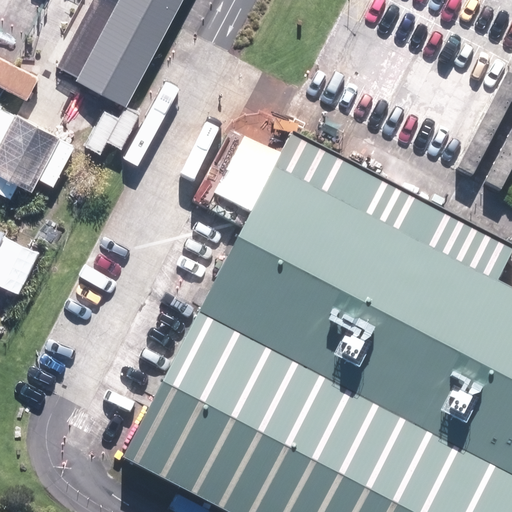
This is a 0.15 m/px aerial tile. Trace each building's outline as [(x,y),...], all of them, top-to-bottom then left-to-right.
[(117,0),(94,46),(78,76),(128,102),(181,0),(117,0)] [(0,83),(28,98),(41,73),(16,60),(0,51),(0,83)] [(511,72),(509,71),(458,170),(472,177),(511,100),(511,72)] [(39,174),(54,182),(76,143),(1,101),(0,102),(0,189),(10,195),(19,179),(32,187),(39,174)] [(511,133),(486,183),(500,190),(511,168),(511,133)] [(213,280),(197,309),(511,472),(511,287),(498,281),(511,254),(511,249),(286,136),(274,158),(249,208),(213,280)] [(0,241),(0,278),(23,290),(44,249),(6,230),(0,241)] [(511,511),(511,472),(197,309),(179,345),(161,380),(143,415),(122,458),(227,511),(511,511)]
